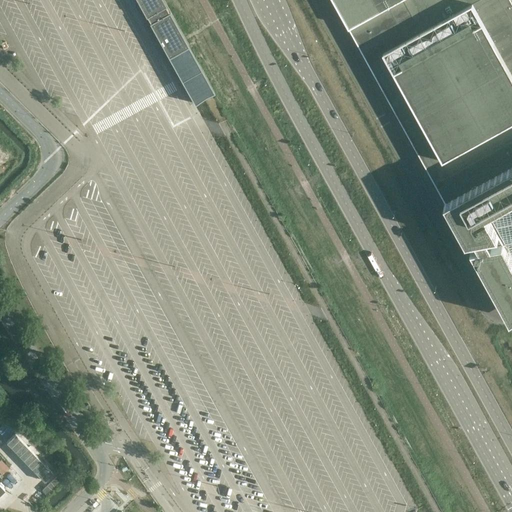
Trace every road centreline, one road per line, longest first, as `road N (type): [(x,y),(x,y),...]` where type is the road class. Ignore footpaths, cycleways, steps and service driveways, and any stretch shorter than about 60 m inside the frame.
road 1 (primary): [(239,0),(387,280),(511,490)]
road 2 (primary): [(511,444),(271,0)]
road 3 (unclassified): [(315,0),(485,307),(511,320)]
road 4 (unknown): [(511,160),(478,177),(455,176),(378,48),(458,0)]
road 5 (unclassified): [(106,474),(0,309)]
road 6 (unclassified): [(0,219),(53,157),(0,93)]
